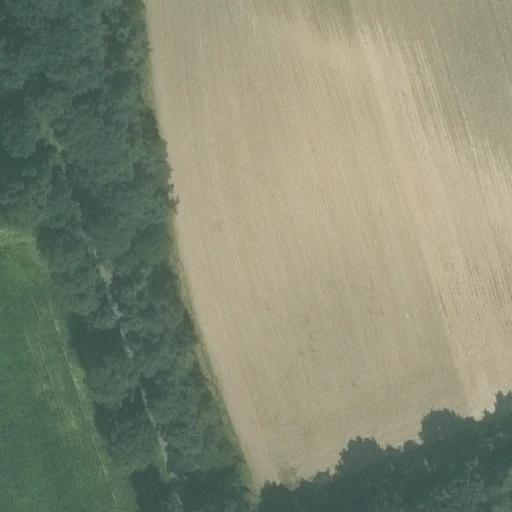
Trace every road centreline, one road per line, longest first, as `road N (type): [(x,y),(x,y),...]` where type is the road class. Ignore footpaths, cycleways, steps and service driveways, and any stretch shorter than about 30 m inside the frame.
road 1 (unclassified): [(197,511),(103,225),(16,0)]
road 2 (unclassified): [(511,460),(380,511)]
